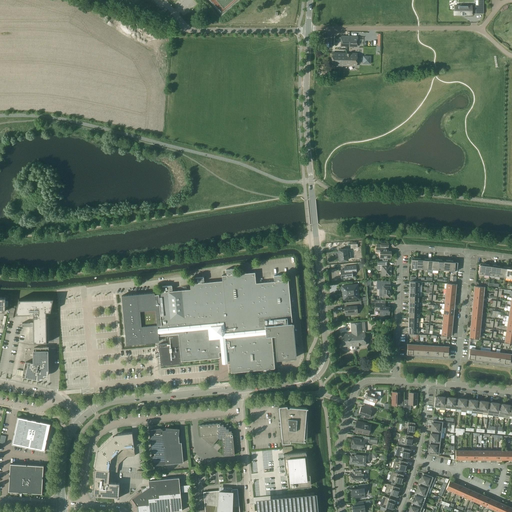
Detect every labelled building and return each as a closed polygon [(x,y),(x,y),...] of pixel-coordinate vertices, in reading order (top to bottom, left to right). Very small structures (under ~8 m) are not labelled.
[(483,14),(483,0),(478,0),(478,5),(475,5),(475,14),(483,14)] [(472,6),(455,6),(455,15),(462,14),(462,15),(464,15),(472,15),(472,6)] [(349,36),(341,36),(341,46),(349,46),(349,36)] [(357,46),(357,36),(349,36),(349,46),(357,46)] [(345,59),(345,53),(332,53),(332,65),(343,65),(344,59),(345,59)] [(356,66),(357,54),(345,53),(345,59),(344,59),(343,65),(356,66)] [(391,259),(391,251),(387,251),(387,249),(388,249),(388,243),(381,243),(381,244),(376,244),(376,252),(380,252),(380,259),(383,259),(383,261),(388,261),(388,259),(391,259)] [(351,257),(350,252),(347,252),(346,249),(339,250),(339,254),(339,257),(340,261),(348,260),(347,257),(351,257)] [(391,271),(391,269),(390,269),(391,266),(387,266),(387,262),(377,261),(377,270),(381,270),(381,275),(390,276),(390,271),(391,271)] [(344,266),(345,270),(341,270),(341,278),(352,277),(352,272),(356,272),(356,265),(344,266)] [(254,271),(222,274),(222,280),(189,283),(190,289),(122,295),(126,344),(159,341),(159,336),(167,335),(168,343),(159,344),(159,353),(159,357),(160,357),(161,365),(182,363),(182,361),(219,357),(219,352),(229,351),(231,372),(275,368),(272,336),(275,335),(277,359),(295,357),(292,326),(293,326),(293,323),(292,323),(288,280),(256,282),(254,271)] [(390,297),(390,286),(386,286),(386,281),(377,281),(377,288),(383,289),(383,292),(382,292),(382,296),(383,296),(390,297)] [(343,299),(358,298),(357,285),(342,286),(342,287),(342,288),(341,288),(341,289),(341,290),(341,291),(342,292),(342,293),(343,293),(343,299)] [(34,317),(33,317),(34,342),(49,342),(48,312),(51,312),(53,298),(19,299),(16,314),(34,314),(34,317)] [(345,302),(345,309),(344,309),(345,315),(354,314),(354,312),(357,312),(357,307),(361,307),(361,301),(345,302)] [(389,314),(389,309),(389,307),(385,307),(385,303),(376,303),(376,310),(380,310),(380,315),(384,315),(384,314),(389,314)] [(366,344),(365,333),(362,333),(361,322),(357,323),(357,326),(358,328),(358,330),(357,330),(358,333),(356,333),(356,339),(352,339),(353,346),(366,344)] [(351,333),(342,334),(343,346),(353,346),(352,339),(356,339),(356,333),(358,333),(357,330),(358,330),(358,328),(357,326),(357,323),(351,323),(351,333)] [(48,370),(49,370),(49,347),(34,348),(34,364),(25,362),(22,377),(37,380),(37,378),(38,378),(40,378),(41,378),(42,378),(43,377),(44,378),(46,376),(45,375),(46,374),(47,373),(47,372),(47,371),(48,370)] [(366,392),(364,398),(362,402),(369,404),(370,400),(376,402),(377,398),(381,398),(381,391),(375,391),(375,393),(368,391),(367,393),(366,392)] [(403,406),(403,398),(400,398),(400,393),(397,392),(392,392),(392,396),(391,396),(391,399),(392,399),(392,404),(396,404),(400,404),(399,406),(403,406)] [(417,404),(417,393),(409,392),(409,400),(404,399),(404,409),(410,410),(410,404),(417,404)] [(369,410),(371,405),(365,403),(363,407),(361,407),(359,413),(364,415),(364,416),(369,418),(371,410),(369,410)] [(282,442),(290,441),(290,439),(304,440),(307,407),(289,406),(289,407),(287,407),(287,405),(279,405),(280,422),(279,422),(279,426),(281,426),(282,442)] [(50,424),(30,419),(17,417),(18,417),(12,444),(44,451),(50,424)] [(415,431),(416,428),(414,427),(415,422),(402,420),(402,421),(402,424),(403,424),(402,429),(415,431)] [(368,434),(369,430),(371,424),(357,421),(354,431),(368,434)] [(235,455),(233,433),(232,433),(231,426),(228,426),(228,423),(221,424),(221,423),(199,425),(200,436),(201,436),(200,436),(212,446),(218,438),(222,438),(223,456),(235,455)] [(162,430),(162,428),(149,430),(150,440),(163,439),(162,430)] [(183,462),(181,442),(179,442),(178,428),(162,430),(163,439),(164,449),(166,464),(183,462)] [(109,470),(109,471),(117,472),(119,464),(127,456),(135,455),(134,449),(132,449),(132,447),(134,447),(132,432),(118,434),(118,435),(114,437),(113,436),(99,449),(101,450),(98,454),(97,453),(94,468),(96,468),(109,470)] [(412,445),(413,441),(412,441),(413,435),(400,433),(400,437),(401,437),(400,442),(412,445)] [(366,450),(367,440),(352,438),(351,446),(356,447),(356,449),(359,449),(366,450)] [(163,439),(150,440),(151,450),(164,449),(163,439)] [(410,458),(410,454),(409,454),(410,449),(398,446),(397,446),(398,446),(397,449),(398,450),(397,455),(410,458)] [(164,449),(151,450),(153,465),(166,464),(164,449)] [(308,471),(306,452),(284,454),(286,473),(289,473),(290,475),(288,476),(289,487),(311,485),(310,473),(306,474),(306,471),(308,471)] [(369,461),(369,454),(363,454),(363,455),(355,455),(355,456),(350,456),(350,463),(355,463),(355,464),(365,465),(365,462),(366,462),(366,461),(369,461)] [(406,471),(407,467),(406,467),(407,462),(395,458),(394,459),(395,459),(394,462),(395,462),(394,468),(406,471)] [(42,493),(44,465),(43,465),(43,466),(11,464),(11,463),(10,463),(9,491),(8,491),(42,493)] [(118,498),(119,485),(119,483),(109,482),(109,471),(109,470),(96,468),(96,471),(94,471),(93,489),(95,489),(94,493),(97,493),(96,495),(100,495),(100,497),(118,498)] [(364,480),(364,472),(363,473),(363,469),(354,469),(354,473),(350,473),(350,481),(364,480)] [(402,484),(403,480),(402,480),(403,474),(391,471),(390,474),(392,475),(390,480),(402,484)] [(421,478),(433,483),(435,478),(424,473),(423,475),(422,475),(421,478)] [(179,478),(149,480),(149,486),(132,498),(137,506),(148,505),(148,499),(159,497),(159,494),(180,492),(179,478)] [(433,483),(421,478),(420,481),(420,482),(420,483),(431,488),(433,483)] [(451,491),(454,482),(450,480),(446,489),(451,491)] [(454,482),(451,491),(455,493),(459,484),(454,482)] [(398,496),(399,493),(398,492),(399,487),(387,483),(387,484),(386,487),(388,487),(386,492),(398,496)] [(431,488),(420,483),(419,485),(418,485),(417,488),(427,492),(429,493),(431,488)] [(369,491),(368,484),(359,485),(359,488),(351,489),(352,498),(355,498),(355,499),(362,498),(361,497),(365,497),(364,492),(369,491)] [(460,495),(464,487),(459,484),(455,493),(460,495)] [(464,487),(460,495),(465,497),(469,489),(464,487)] [(238,488),(203,492),(205,511),(239,511),(240,511),(238,488)] [(427,492),(417,488),(416,492),(417,492),(416,494),(425,497),(427,492)] [(470,499),(473,491),(469,489),(465,497),(470,499)] [(473,491),(470,499),(474,501),(478,493),(473,491)] [(148,505),(137,506),(137,511),(165,511),(182,510),(180,492),(159,494),(159,497),(148,499),(148,505)] [(479,503),(483,495),(478,493),(474,501),(479,503)] [(425,497),(416,494),(415,495),(413,498),(423,502),(425,497)] [(393,509),(395,505),(393,505),(395,500),(383,495),(383,496),(382,499),(383,499),(381,504),(393,509)] [(483,495),(479,503),(484,505),(487,497),(483,495)] [(487,497),(484,505),(488,507),(492,499),(487,497)] [(423,502),(413,498),(412,502),(413,502),(412,504),(422,507),(423,502)] [(492,499),(488,507),(493,509),(497,501),(492,499)] [(313,510),(312,500),(309,500),(261,505),(262,511),(316,511),(316,509),(313,510)] [(498,511),(501,503),(497,501),(493,509),(498,511)] [(355,503),(355,506),(352,507),(353,510),(354,510),(354,511),(364,511),(364,505),(363,505),(363,502),(354,503),(355,503)] [(501,503),(498,511),(503,511),(506,505),(501,503)]
